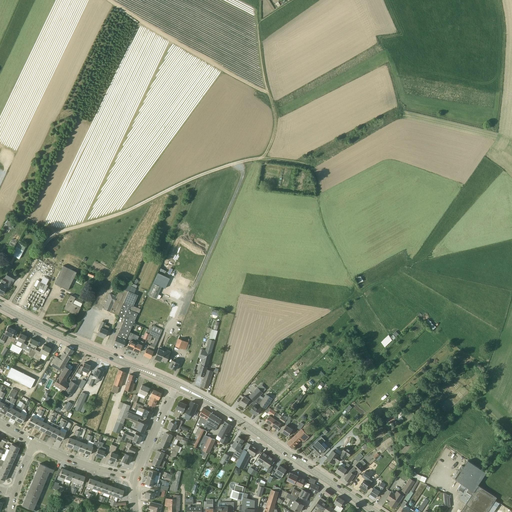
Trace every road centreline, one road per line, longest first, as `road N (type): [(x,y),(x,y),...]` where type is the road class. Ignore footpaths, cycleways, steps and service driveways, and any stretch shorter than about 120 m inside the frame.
road 1 (secondary): [(175,384),(0,305)]
road 2 (secondary): [(327,481),(175,384)]
